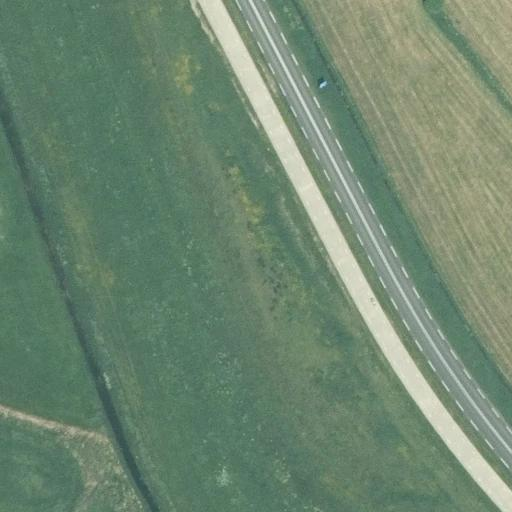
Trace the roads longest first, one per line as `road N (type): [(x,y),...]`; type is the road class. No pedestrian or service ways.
road 1 (unclassified): [(511,511),(452,441),(368,311),(206,0)]
road 2 (primary): [(511,454),(413,313),(247,0)]
